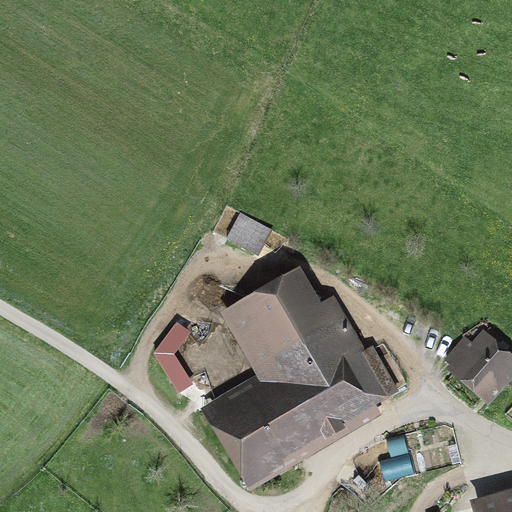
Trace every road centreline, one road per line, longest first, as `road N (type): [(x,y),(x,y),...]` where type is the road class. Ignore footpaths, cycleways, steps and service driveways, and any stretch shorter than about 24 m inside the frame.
road 1 (unclassified): [(511,440),(462,414),(415,411),(356,442),(291,507),(252,502),(132,392),(0,306)]
road 2 (track): [(304,269),(409,348),(432,410)]
